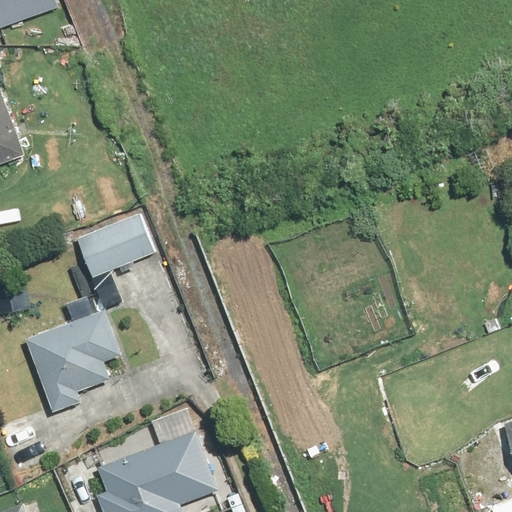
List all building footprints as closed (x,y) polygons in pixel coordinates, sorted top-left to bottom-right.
[(55,0),(0,0),(0,21),(2,28),(58,6),(55,0)] [(0,166),(31,155),(6,88),(0,90),(0,166)] [(157,355),(198,339),(163,252),(161,253),(145,214),(82,239),(97,277),(122,267),(157,355)] [(31,277),(0,279),(0,314),(34,311),(31,277)] [(31,340),(58,413),(87,402),(84,392),(116,380),(109,362),(128,355),(111,311),(31,340)] [(76,439),(65,428),(42,449),(53,461),(76,439)] [(102,495),(108,511),(188,511),(186,505),(223,491),(201,431),(103,468),(112,491),(102,495)]
